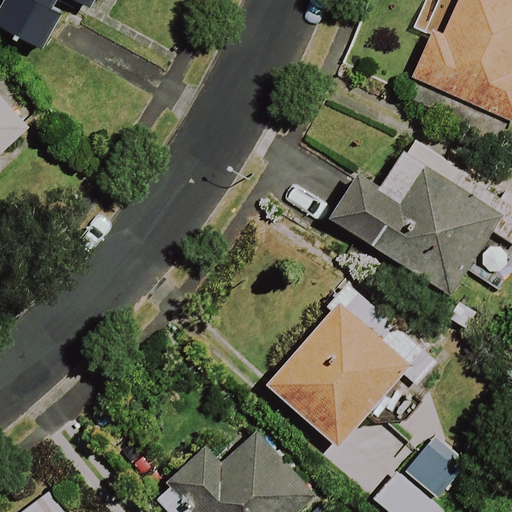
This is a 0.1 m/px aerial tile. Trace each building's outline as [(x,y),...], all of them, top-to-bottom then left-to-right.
[(97,0),(3,0),(0,6),(0,28),(46,51),(70,1),(92,12),(97,0)] [(511,0),(440,0),(437,8),(422,2),(409,32),(425,38),(408,79),(511,121),(511,0)] [(0,156),(25,135),(0,106),(0,156)] [(511,214),(405,148),(379,189),(357,175),(328,221),(449,297),(489,233),(511,247),(511,214)] [(266,384),(336,449),(402,377),(415,389),(438,365),(354,288),(266,384)] [(289,511),(307,496),(251,435),(221,463),(207,447),(152,497),(165,511),(289,511)] [(43,511),(36,502),(21,511),(43,511)]
